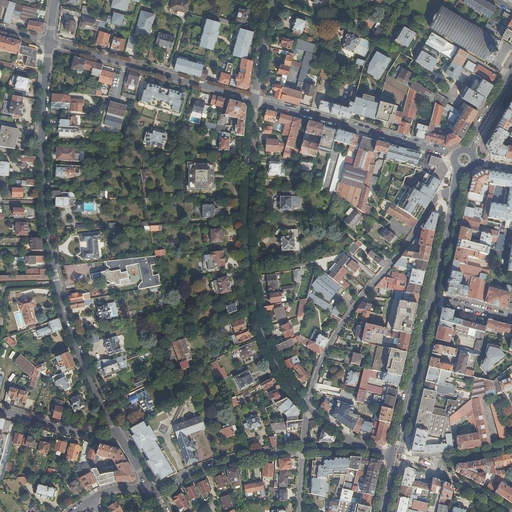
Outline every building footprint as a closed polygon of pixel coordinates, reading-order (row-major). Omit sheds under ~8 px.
[(3,22),(10,24),(13,16),(16,3),(6,0),(0,0),(0,15),(2,10),(3,11),(4,7),(7,8),(3,22)] [(128,0),(133,0),(139,2),(139,0),(112,0),(112,2),(113,3),(112,6),(126,10),(128,0)] [(189,3),(178,0),(172,0),(170,8),(186,13),(189,3)] [(496,7),(483,0),(463,0),(463,2),(490,18),(496,7)] [(37,12),(37,9),(20,4),(16,3),(13,16),(29,21),(29,20),(35,21),(36,18),(37,12)] [(83,5),(81,13),(83,13),(90,15),(90,7),(83,5)] [(435,13),(432,19),(432,21),(429,27),(489,62),(501,41),(441,6),(438,12),(435,13)] [(239,9),(236,21),(244,23),(248,11),(239,9)] [(156,15),(142,11),(136,31),(150,35),(156,15)] [(511,16),(504,12),(502,15),(511,20),(506,29),(511,32),(511,16)] [(123,24),(124,20),(118,18),(113,16),(111,23),(121,26),(121,25),(122,25),(123,24)] [(301,35),(307,21),(297,17),(293,29),(294,30),(292,33),(301,36),(301,35)] [(98,27),(98,26),(100,21),(96,20),(95,21),(84,18),(84,19),(81,19),(79,27),(85,29),(85,27),(92,29),(94,26),(98,27)] [(66,19),(64,28),(73,31),(76,22),(66,19)] [(220,23),(207,19),(206,24),(204,24),(202,30),(205,31),(203,35),(201,35),(199,42),(201,42),(200,46),(207,49),(212,50),(214,42),(215,42),(216,38),(212,37),(213,33),(217,35),(218,30),(220,23)] [(43,30),(44,23),(40,22),(36,21),(35,21),(29,20),(29,21),(27,28),(40,32),(43,30)] [(98,26),(105,28),(107,22),(100,20),(100,21),(98,26)] [(378,40),(385,27),(380,24),(377,29),(374,28),(369,36),(378,40)] [(511,32),(506,29),(501,26),(498,32),(491,27),(489,30),(511,43),(511,32)] [(409,31),(402,27),(394,41),(402,46),(403,45),(406,46),(413,35),(413,33),(411,32),(410,33),(408,32),(409,31)] [(249,46),(253,32),(240,28),(239,33),(237,33),(235,39),(238,40),(236,44),(245,47),(245,46),(249,47),(249,46)] [(360,33),(348,29),(347,33),(346,33),(344,38),(345,39),(342,49),(353,53),(360,33)] [(110,34),(100,32),(97,42),(107,45),(110,34)] [(175,38),(159,33),(156,44),(172,49),(175,38)] [(447,42),(432,33),(424,45),(427,47),(439,54),(447,42)] [(21,42),(0,36),(0,49),(15,54),(19,52),(21,42)] [(125,40),(114,37),(111,47),(114,48),(114,47),(116,47),(122,49),(125,40)] [(137,39),(130,37),(127,47),(134,49),(137,39)] [(288,49),(287,52),(288,52),(294,53),(295,50),(291,49),(293,41),(283,38),(281,44),(283,44),(282,47),(288,49)] [(250,47),(249,46),(249,47),(245,46),(245,47),(236,44),(238,40),(235,39),(233,48),(234,50),(235,48),(248,52),(247,52),(248,53),(250,47)] [(290,102),(299,104),(303,87),(305,80),(310,63),(315,45),(311,44),(305,42),(298,39),(295,48),(306,52),(298,81),(299,82),(296,91),(293,93),(290,102)] [(17,57),(17,58),(20,59),(22,53),(27,54),(26,57),(24,57),(23,62),(16,60),(16,61),(14,69),(18,70),(29,73),(30,65),(31,59),(40,61),(41,51),(39,47),(21,42),(19,52),(17,57)] [(436,60),(439,54),(427,47),(425,50),(422,48),(415,61),(421,65),(422,63),(424,64),(423,66),(432,71),(435,65),(433,64),(436,60)] [(241,58),(245,59),(247,52),(248,52),(235,48),(234,50),(232,55),(237,57),(241,58)] [(460,66),(468,54),(459,49),(456,54),(454,52),(452,56),(454,57),(452,61),(452,62),(458,65),(460,66)] [(369,63),(368,69),(372,71),(370,74),(378,79),(389,61),(385,58),(385,57),(376,51),(369,63)] [(287,55),(284,66),(290,67),(294,53),(288,52),(287,55)] [(86,60),(75,57),(71,69),(78,71),(77,72),(78,72),(82,74),(83,69),(86,60)] [(175,70),(179,70),(182,59),(177,57),(174,69),(175,70)] [(250,78),(252,61),(245,59),(241,58),(240,64),(237,63),(236,65),(240,66),(240,67),(246,69),(245,74),(239,72),(238,75),(236,74),(234,80),(231,78),(229,85),(245,90),(248,87),(250,78)] [(200,77),(202,70),(203,64),(182,59),(179,70),(196,75),(199,76),(200,77)] [(363,67),(365,62),(356,59),(354,65),(363,67)] [(12,64),(0,60),(0,65),(14,69),(16,61),(13,60),(12,64)] [(103,65),(86,60),(83,69),(92,72),(91,75),(100,77),(101,71),(103,65)] [(458,65),(452,62),(449,67),(447,70),(445,74),(451,77),(453,74),(455,70),(458,65)] [(472,74),(477,67),(469,62),(466,64),(463,68),(464,68),(472,74)] [(284,66),(280,65),(278,73),(287,75),(290,67),(284,66)] [(460,66),(458,65),(455,70),(461,74),(464,68),(463,68),(460,66)] [(492,86),(497,76),(478,65),(477,67),(472,74),(481,79),(492,86)] [(403,80),(401,83),(408,87),(412,82),(409,80),(413,73),(402,67),(397,75),(403,80)] [(218,82),(228,84),(231,70),(229,69),(227,75),(221,73),(218,82)] [(101,71),(100,77),(99,81),(111,84),(114,75),(101,71)] [(140,75),(128,72),(124,84),(137,88),(140,75)] [(401,83),(387,74),(385,83),(407,97),(409,88),(408,87),(401,83)] [(274,98),(280,99),(284,87),(285,85),(287,78),(276,76),(275,80),(280,82),(279,85),(273,84),(271,89),(276,91),(274,98)] [(17,77),(15,89),(26,91),(29,79),(17,77)] [(485,98),(492,86),(481,79),(480,82),(475,79),(469,88),(485,98)] [(305,80),(303,87),(306,88),(304,94),(312,96),(315,86),(311,85),(312,82),(305,80)] [(409,88),(422,96),(431,100),(435,94),(421,86),(421,85),(413,80),(412,82),(408,87),(409,88)] [(152,106),(158,87),(150,85),(149,86),(147,86),(146,86),(145,86),(144,88),(144,90),(142,89),(138,103),(148,106),(148,107),(152,108),(152,106)] [(345,86),(338,85),(336,92),(335,97),(334,98),(333,101),(340,103),(345,86)] [(482,102),(485,98),(469,88),(463,85),(461,89),(482,102)] [(171,91),(158,87),(152,106),(167,110),(171,91)] [(280,99),(286,101),(289,89),(284,87),(280,99)] [(411,120),(415,121),(422,96),(409,88),(407,97),(402,114),(401,116),(411,120)] [(286,101),(290,102),(293,93),(296,91),(289,89),(286,101)] [(481,105),(482,102),(461,89),(459,91),(460,93),(462,95),(478,105),(481,105)] [(179,93),(171,91),(167,110),(166,112),(171,113),(171,112),(180,115),(184,102),(182,101),(183,98),(183,96),(182,95),(179,95),(179,93)] [(356,94),(352,93),(347,107),(333,103),(330,113),(349,118),(350,112),(355,95),(356,94)] [(442,97),(435,93),(435,94),(431,100),(435,103),(437,104),(442,97)] [(52,94),(51,102),(65,103),(65,95),(52,94)] [(22,104),(24,97),(13,95),(12,101),(9,114),(20,116),(23,104),(22,104)] [(321,100),(318,110),(330,113),(333,103),(333,101),(334,98),(335,97),(329,95),(328,99),(330,99),(329,102),(321,100)] [(363,116),(371,118),(371,116),(375,117),(379,102),(372,100),(374,97),(369,96),(368,99),(364,98),(365,96),(363,96),(362,98),(355,95),(350,112),(357,114),(358,113),(363,114),(363,116)] [(479,108),(481,105),(478,105),(462,95),(461,97),(479,108)] [(213,96),(210,104),(222,107),(225,99),(213,96)] [(469,124),(477,111),(463,103),(460,106),(464,108),(461,113),(447,104),(449,101),(445,99),(440,106),(469,124)] [(9,114),(12,101),(5,100),(2,112),(9,114)] [(244,104),(226,100),(224,107),(228,108),(225,116),(237,119),(237,122),(231,121),(229,126),(234,127),(234,132),(232,132),(231,135),(243,137),(246,108),(244,104)] [(195,101),(192,112),(202,114),(205,104),(195,101)] [(103,125),(110,103),(107,102),(104,112),(102,118),(100,124),(103,125)] [(392,123),(392,121),(395,112),(396,107),(379,102),(375,117),(375,118),(392,123)] [(71,108),(68,108),(68,112),(77,113),(78,104),(71,103),(71,108)] [(110,103),(103,125),(120,129),(126,107),(110,103)] [(435,103),(428,126),(424,140),(447,146),(459,141),(469,124),(440,106),(437,104),(435,103)] [(511,113),(507,110),(501,120),(511,126),(511,113)] [(276,114),(267,111),(264,121),(266,121),(268,122),(266,128),(266,129),(264,129),(264,130),(263,130),(263,134),(270,134),(276,114)] [(399,123),(401,116),(402,114),(395,112),(392,121),(399,123)] [(293,118),(280,115),(278,123),(285,125),(282,135),(288,136),(291,128),(293,118)] [(220,116),(218,125),(224,126),(226,119),(224,119),(225,117),(220,116)] [(397,132),(407,135),(411,120),(401,116),(399,123),(397,132)] [(301,120),(293,118),(291,128),(298,130),(299,126),(300,124),(301,120)] [(511,132),(511,133),(507,130),(509,126),(510,127),(511,126),(501,120),(496,128),(501,131),(508,135),(511,137),(511,132)] [(217,125),(205,122),(203,130),(216,132),(217,125)] [(324,127),(308,122),(305,132),(302,142),(299,151),(299,154),(314,158),(315,156),(318,147),(307,144),(306,142),(308,137),(310,135),(320,138),(321,135),(323,128),(324,127)] [(415,137),(424,140),(428,126),(417,123),(416,129),(417,129),(415,137)] [(17,130),(2,127),(0,139),(0,146),(13,150),(17,130)] [(69,127),(59,127),(59,132),(60,132),(59,139),(65,139),(70,139),(75,139),(75,132),(77,132),(78,132),(79,131),(79,129),(78,129),(78,128),(76,127),(69,127)] [(291,128),(288,136),(288,137),(295,140),(296,136),(297,134),(298,130),(291,128)] [(336,132),(323,128),(321,135),(334,139),(336,132)] [(491,157),(505,159),(507,147),(503,147),(502,144),(504,139),(506,140),(508,135),(501,131),(496,128),(489,140),(486,146),(491,157)] [(155,146),(158,147),(162,132),(153,130),(152,134),(149,133),(147,142),(148,142),(147,146),(154,148),(155,146)] [(352,135),(337,131),(336,132),(334,139),(334,142),(338,143),(337,146),(340,147),(341,144),(349,146),(352,135)] [(230,138),(230,135),(220,133),(219,151),(217,151),(216,155),(225,155),(225,151),(229,151),(230,138)] [(334,139),(321,135),(320,138),(318,147),(315,156),(328,160),(334,142),(334,139)] [(359,136),(352,135),(349,146),(348,151),(352,152),(352,150),(354,150),(355,147),(356,147),(359,136)] [(294,144),(295,140),(288,137),(285,147),(292,149),(294,145),(294,144)] [(377,142),(362,138),(355,161),(353,167),(344,165),(340,178),(336,193),(357,209),(364,186),(368,170),(370,165),(372,157),(377,142)] [(389,145),(377,142),(372,157),(374,158),(376,152),(379,153),(379,156),(379,157),(381,158),(382,157),(383,154),(386,155),(389,145)] [(410,151),(389,145),(386,155),(385,159),(400,163),(397,173),(402,175),(402,176),(406,177),(414,174),(415,170),(418,159),(420,154),(410,151)] [(284,150),(282,158),(288,159),(290,152),(297,155),(297,156),(298,156),(299,154),(299,151),(292,149),(285,147),(284,150)] [(70,148),(57,148),(57,152),(60,153),(60,160),(75,161),(75,154),(70,154),(70,148)] [(347,155),(339,153),(329,192),(335,193),(336,193),(340,178),(344,165),(346,158),(347,155)] [(35,163),(35,157),(18,156),(22,162),(22,164),(15,163),(16,167),(25,168),(25,164),(26,162),(31,163),(35,163)] [(428,162),(418,159),(415,170),(422,172),(425,174),(426,169),(427,164),(432,165),(441,160),(429,156),(428,162)] [(355,161),(346,158),(344,165),(353,167),(355,161)] [(270,165),(269,174),(280,175),(281,161),(270,160),(270,162),(270,165)] [(426,169),(425,174),(426,175),(441,184),(448,171),(441,160),(432,165),(427,164),(426,169)] [(10,163),(0,161),(0,175),(9,176),(10,163)] [(300,169),(311,170),(313,163),(300,162),(300,169)] [(210,165),(192,165),(190,165),(189,166),(189,168),(189,186),(188,188),(190,190),(192,189),(210,189),(211,190),(213,188),(213,186),(213,179),(213,177),(213,168),(213,166),(212,164),(210,165)] [(56,177),(65,177),(66,166),(56,165),(56,177)] [(66,166),(65,177),(75,178),(75,174),(79,174),(80,173),(84,173),(84,166),(66,166)] [(368,170),(364,186),(369,190),(375,193),(379,179),(371,177),(373,172),(368,170)] [(487,181),(489,171),(483,170),(472,177),(468,193),(483,196),(484,191),(485,191),(487,185),(486,185),(486,186),(482,185),(487,181)] [(494,185),(497,172),(489,171),(487,181),(489,182),(489,184),(490,185),(494,185)] [(433,197),(441,184),(426,175),(420,184),(417,183),(415,186),(433,197)] [(413,190),(393,177),(386,201),(391,204),(418,221),(430,201),(413,190)] [(511,179),(511,180),(506,206),(490,203),(487,219),(489,219),(489,218),(505,222),(504,226),(511,228),(511,241),(506,270),(511,271),(511,179)] [(51,185),(52,198),(55,198),(74,198),(75,195),(73,193),(72,193),(61,192),(61,186),(51,185)] [(357,209),(368,217),(371,206),(365,205),(369,190),(364,186),(357,209)] [(430,201),(433,197),(415,186),(413,190),(430,201)] [(23,189),(13,189),(13,197),(22,197),(23,189)] [(295,191),(281,190),(281,197),(280,197),(279,211),(291,211),(292,206),(298,207),(299,198),(295,198),(295,191)] [(483,196),(468,193),(467,198),(481,202),(483,196)] [(475,204),(466,202),(463,215),(485,221),(486,221),(487,219),(490,203),(492,196),(488,195),(486,204),(482,204),(482,208),(475,207),(475,204)] [(74,198),(55,198),(55,206),(69,207),(69,206),(74,206),(74,212),(84,212),(84,211),(84,203),(84,202),(75,202),(75,198),(74,198)] [(413,229),(418,221),(391,204),(386,212),(413,229)] [(215,205),(203,205),(203,218),(215,218),(215,213),(216,213),(216,210),(215,210),(215,205)] [(331,212),(337,218),(340,214),(332,207),(331,212)] [(14,220),(23,220),(23,217),(24,217),(24,209),(14,209),(14,217),(14,220)] [(361,218),(354,211),(344,223),(352,229),(361,218)] [(329,218),(336,223),(338,219),(337,218),(331,212),(329,218)] [(422,229),(434,232),(438,215),(432,213),(427,221),(422,229)] [(485,221),(463,215),(460,228),(472,231),(472,229),(479,231),(478,232),(497,237),(498,232),(478,227),(479,223),(485,224),(485,221)] [(16,231),(17,235),(27,235),(27,223),(11,223),(11,231),(16,231)] [(497,237),(478,232),(479,231),(472,229),(472,231),(460,228),(458,240),(494,249),(497,237)] [(430,248),(434,232),(422,229),(420,239),(418,245),(420,246),(430,248)] [(297,230),(281,231),(282,237),(280,237),(281,243),(281,245),(282,251),(295,250),(294,238),(297,237),(297,230)] [(397,239),(388,232),(386,230),(382,236),(380,238),(388,244),(390,241),(393,243),(397,239)] [(211,231),(211,244),(222,243),(222,238),(222,235),(222,231),(211,231)] [(97,240),(100,240),(99,233),(81,234),(82,242),(87,241),(88,251),(83,252),(83,258),(99,257),(97,240)] [(43,250),(41,238),(30,238),(32,251),(43,250)] [(376,245),(386,252),(388,249),(378,241),(376,245)] [(427,263),(430,248),(420,246),(418,255),(405,252),(401,257),(427,263)] [(492,257),(456,248),(452,262),(466,265),(467,260),(466,260),(467,256),(481,260),(481,259),(485,260),(485,259),(491,260),(492,257)] [(382,269),(385,264),(371,252),(368,256),(373,260),(373,261),(382,269)] [(210,256),(211,260),(213,259),(214,268),(224,267),(223,263),(224,263),(224,262),(225,262),(226,261),(226,258),(225,257),(224,257),(223,256),(222,256),(222,253),(210,254),(210,256)] [(155,256),(131,259),(132,265),(138,264),(142,282),(141,282),(137,287),(138,290),(149,288),(161,286),(159,274),(153,276),(151,266),(157,264),(155,256)] [(202,262),(203,272),(215,270),(214,268),(213,259),(211,260),(210,256),(202,257),(203,262),(202,262)] [(332,279),(342,268),(349,259),(346,256),(345,256),(337,265),(334,263),(329,270),(331,271),(327,276),(332,279)] [(356,265),(359,262),(352,256),(351,257),(349,259),(352,262),(352,261),(356,265)] [(401,257),(394,266),(404,268),(410,270),(425,273),(427,263),(401,257)] [(131,259),(106,261),(107,266),(109,267),(108,269),(107,269),(106,269),(105,270),(105,272),(91,274),(91,275),(92,280),(93,280),(102,279),(112,284),(115,283),(115,286),(130,283),(126,266),(132,265),(131,259)] [(352,262),(347,267),(355,273),(360,268),(356,265),(352,261),(352,262)] [(466,265),(452,262),(450,272),(471,277),(486,280),(489,271),(466,265)] [(407,277),(409,278),(408,283),(412,284),(422,286),(425,273),(410,270),(404,268),(394,266),(392,269),(395,270),(398,271),(408,272),(407,277)] [(341,279),(347,272),(342,268),(332,279),(346,290),(349,286),(341,279)] [(400,281),(405,282),(406,276),(398,274),(398,273),(394,272),(394,273),(393,279),(393,280),(396,280),(400,281)] [(447,295),(455,297),(457,296),(466,298),(471,277),(450,272),(445,292),(447,295)] [(231,292),(227,274),(214,276),(215,281),(214,281),(217,294),(221,293),(221,294),(231,292)] [(322,274),(311,287),(329,301),(340,288),(322,274)] [(275,275),(266,277),(268,291),(277,289),(275,275)] [(471,277),(466,298),(484,303),(488,287),(490,281),(486,280),(471,277)] [(419,295),(422,286),(412,284),(408,283),(407,289),(388,285),(385,285),(384,289),(390,290),(396,291),(419,295)] [(510,310),(511,302),(511,284),(511,286),(506,285),(504,292),(488,287),(484,303),(510,310)] [(417,304),(419,295),(396,291),(394,301),(417,304)] [(70,302),(83,300),(90,299),(89,292),(86,293),(79,294),(78,293),(72,294),(73,295),(68,296),(70,302)] [(280,293),(269,295),(271,303),(281,302),(280,293)] [(331,313),(332,312),(333,310),(335,308),(309,293),(307,300),(331,313)] [(33,298),(19,302),(21,311),(22,311),(26,324),(35,322),(31,308),(35,307),(33,298)] [(289,318),(290,320),(304,316),(305,311),(307,300),(307,299),(300,301),(297,316),(294,316),(289,318)] [(70,302),(72,309),(84,306),(83,300),(70,302)] [(410,336),(417,304),(394,301),(392,300),(386,330),(410,336)] [(225,305),(228,315),(236,312),(235,307),(236,306),(236,305),(237,305),(236,301),(235,302),(235,301),(225,305)] [(362,303),(358,309),(370,312),(372,305),(362,303)] [(108,304),(103,305),(104,307),(98,308),(101,319),(106,318),(106,319),(111,318),(110,315),(111,313),(110,309),(108,307),(108,304)] [(282,306),(276,307),(276,309),(274,310),(276,320),(285,318),(282,306)] [(333,310),(332,312),(337,316),(341,310),(336,307),(335,308),(333,310)] [(366,325),(370,312),(358,309),(355,313),(362,314),(360,324),(361,324),(366,325)] [(486,328),(486,327),(462,322),(463,319),(453,316),(454,312),(442,309),(439,321),(469,329),(485,333),(486,328)] [(338,324),(341,320),(331,314),(330,313),(328,317),(330,319),(338,324)] [(62,329),(58,319),(41,325),(42,328),(36,330),(39,338),(62,329)] [(242,321),(232,325),(235,333),(245,329),(242,321)] [(469,329),(439,321),(435,339),(449,342),(454,343),(455,338),(451,337),(452,333),(455,333),(456,331),(468,334),(469,329)] [(511,334),(511,326),(488,321),(486,327),(486,328),(497,331),(496,332),(502,334),(503,332),(511,334)] [(281,327),(287,342),(295,339),(292,332),(293,332),(292,327),(291,328),(289,324),(281,327)] [(366,325),(361,324),(360,327),(358,327),(355,338),(357,339),(357,342),(361,343),(366,325)] [(407,347),(410,336),(386,330),(366,325),(361,343),(365,344),(368,344),(371,331),(372,332),(372,333),(376,334),(376,335),(385,337),(384,341),(393,344),(395,338),(399,339),(398,345),(396,351),(406,353),(407,350),(407,347)] [(324,349),(329,340),(326,338),(328,336),(325,335),(324,337),(321,335),(322,333),(315,329),(309,341),(322,349),(324,349)] [(485,333),(469,329),(468,334),(484,338),(485,333)] [(250,339),(246,330),(235,335),(238,343),(250,339)] [(99,331),(89,334),(91,343),(99,341),(99,339),(101,339),(99,331)] [(321,355),(324,349),(322,349),(309,341),(300,336),(301,343),(307,346),(307,348),(321,355)] [(117,337),(104,341),(109,356),(121,352),(120,347),(121,346),(120,343),(118,342),(117,337)] [(16,344),(9,338),(4,340),(13,348),(16,344)] [(295,343),(297,342),(295,338),(295,339),(287,342),(276,346),(278,351),(296,344),(295,343)] [(180,341),(186,360),(191,358),(184,339),(180,341)] [(457,348),(456,351),(460,351),(469,353),(477,356),(478,356),(480,356),(483,341),(479,340),(478,343),(476,343),(474,352),(468,350),(460,348),(457,348)] [(181,371),(189,367),(186,360),(180,341),(172,344),(175,351),(176,350),(180,363),(179,363),(181,371)] [(485,360),(482,359),(481,366),(485,372),(491,368),(490,368),(498,362),(499,363),(506,358),(500,350),(501,346),(488,344),(485,360)] [(251,357),(247,345),(233,351),(234,353),(239,351),(243,361),(251,357)] [(456,351),(433,345),(431,354),(441,356),(441,354),(455,357),(456,351)] [(405,357),(406,353),(396,351),(377,346),(374,359),(403,366),(405,357)] [(70,352),(69,348),(52,355),(54,359),(56,358),(68,353),(70,352)] [(455,373),(463,375),(469,353),(460,351),(455,373)] [(353,354),(346,352),(343,364),(350,366),(353,354)] [(74,367),(68,353),(56,358),(57,361),(55,361),(55,360),(51,362),(53,367),(58,365),(59,366),(58,367),(59,370),(61,370),(62,372),(64,371),(74,367)] [(362,356),(353,354),(350,366),(359,368),(362,356)] [(27,361),(21,355),(15,362),(32,377),(35,367),(31,364),(27,361)] [(96,363),(99,371),(125,361),(126,361),(124,356),(112,361),(110,361),(106,360),(102,361),(96,363)] [(284,363),(289,370),(293,367),(299,364),(299,363),(296,357),(284,363)] [(439,360),(430,358),(428,367),(447,371),(450,372),(452,367),(438,363),(439,360)] [(401,378),(403,366),(374,359),(372,371),(401,378)] [(120,370),(127,367),(125,361),(99,371),(101,376),(104,375),(105,376),(111,374),(111,375),(116,373),(115,372),(120,371),(120,370)] [(223,380),(225,379),(217,361),(212,363),(220,381),(223,380)] [(43,363),(35,367),(38,370),(43,374),(45,373),(43,369),(46,368),(43,363)] [(210,364),(218,383),(220,381),(212,363),(210,364)] [(299,364),(293,367),(299,375),(297,376),(302,383),(309,378),(308,378),(310,377),(307,372),(305,373),(299,364)] [(447,371),(428,367),(425,382),(447,387),(456,389),(457,385),(444,383),(446,377),(450,378),(450,375),(446,374),(447,371)] [(399,387),(401,378),(372,371),(364,369),(359,390),(366,392),(382,396),(384,389),(367,385),(369,377),(383,380),(383,381),(385,382),(386,381),(387,381),(394,383),(393,386),(399,387)] [(66,375),(64,371),(62,372),(52,377),(54,381),(66,375)] [(249,371),(234,379),(241,391),(255,384),(249,371)] [(359,374),(349,371),(346,385),(356,388),(359,374)] [(503,377),(501,375),(492,382),(496,394),(511,389),(511,382),(511,379),(499,383),(498,381),(503,377)] [(65,377),(55,382),(57,386),(62,384),(65,390),(70,388),(65,377)] [(135,382),(137,388),(146,383),(144,378),(135,382)] [(478,434),(480,446),(491,444),(490,440),(487,440),(477,399),(481,398),(485,397),(486,398),(496,395),(496,394),(492,382),(479,379),(474,378),(472,393),(470,400),(476,426),(478,434)] [(229,395),(223,380),(220,381),(220,382),(221,382),(227,396),(229,395)] [(264,391),(271,387),(270,385),(272,384),(270,380),(261,385),(264,391)] [(447,387),(425,382),(423,389),(436,392),(445,394),(447,387)] [(15,400),(16,396),(17,391),(18,390),(10,388),(10,389),(8,388),(7,393),(9,394),(8,396),(11,397),(10,399),(15,400)] [(396,399),(398,391),(384,388),(384,389),(382,396),(386,396),(396,399)] [(141,390),(129,395),(131,398),(130,399),(133,404),(139,401),(144,412),(148,411),(149,414),(152,412),(151,409),(154,407),(147,391),(142,393),(141,390)] [(273,405),(274,404),(281,401),(276,390),(268,394),(273,405)] [(366,392),(359,390),(358,393),(357,402),(358,402),(363,403),(364,403),(366,392)] [(20,401),(25,403),(28,393),(21,391),(21,392),(17,391),(16,396),(18,397),(18,399),(20,399),(20,401)] [(435,396),(422,394),(418,411),(449,418),(470,400),(459,398),(456,401),(435,396)] [(80,395),(71,400),(73,405),(72,406),(75,411),(79,409),(78,407),(79,407),(80,407),(85,405),(80,395)] [(171,425),(173,427),(186,423),(184,417),(187,411),(194,414),(196,419),(201,417),(200,413),(194,395),(158,415),(143,423),(146,428),(149,426),(153,434),(158,432),(162,425),(167,427),(169,428),(171,425)] [(393,411),(395,401),(385,398),(377,396),(376,398),(376,399),(378,400),(377,403),(379,404),(378,407),(382,408),(393,411)] [(286,417),(286,422),(297,421),(298,411),(287,398),(281,401),(274,404),(286,417)] [(487,440),(490,440),(481,398),(477,399),(487,440)] [(60,419),(63,408),(64,403),(65,401),(61,401),(57,400),(55,406),(53,417),(60,419)] [(329,404),(334,409),(335,408),(325,400),(323,403),(327,406),(329,404)] [(470,400),(449,418),(450,427),(464,416),(469,422),(471,421),(472,427),(476,426),(470,400)] [(490,402),(501,442),(508,440),(497,400),(490,402)] [(358,404),(353,415),(357,416),(363,403),(358,402),(358,404)] [(319,407),(330,415),(334,409),(329,404),(327,406),(323,403),(319,407)] [(390,424),(393,411),(382,408),(379,421),(390,424)] [(449,418),(418,411),(414,427),(414,429),(427,432),(442,436),(443,435),(446,435),(451,434),(450,427),(449,418)] [(336,420),(353,431),(357,422),(356,422),(355,421),(353,423),(346,419),(340,415),(336,420)] [(187,435),(205,429),(204,426),(202,420),(201,417),(196,419),(186,423),(173,427),(177,439),(178,438),(180,445),(180,446),(183,454),(186,461),(185,462),(186,465),(197,461),(196,456),(193,457),(191,452),(194,450),(192,442),(188,443),(186,438),(187,437),(187,435)] [(259,417),(247,422),(248,424),(244,425),(246,430),(249,429),(250,430),(262,426),(259,417)] [(353,431),(358,434),(360,431),(365,422),(365,421),(360,419),(357,422),(353,431)] [(7,435),(11,421),(5,420),(1,434),(7,435)] [(290,428),(302,427),(302,420),(297,421),(286,422),(287,430),(290,430),(290,428)] [(374,427),(373,431),(378,432),(376,438),(372,437),(371,441),(382,446),(385,445),(387,437),(390,424),(379,421),(377,421),(375,420),(373,427),(374,427)] [(360,431),(370,434),(373,424),(365,422),(360,431)] [(143,423),(130,429),(133,433),(134,435),(131,437),(139,450),(142,449),(143,451),(147,458),(149,460),(146,462),(154,476),(156,474),(158,477),(160,478),(161,478),(163,478),(166,476),(175,471),(166,456),(153,434),(149,426),(146,428),(143,423)] [(162,425),(158,432),(165,435),(169,428),(167,427),(162,425)] [(218,431),(218,432),(219,436),(220,436),(223,436),(224,439),(235,435),(234,431),(236,431),(236,429),(235,426),(234,426),(229,427),(228,425),(223,427),(223,429),(218,431)] [(323,429),(319,442),(336,442),(337,439),(331,435),(323,429)] [(427,432),(414,429),(412,435),(408,453),(424,453),(435,452),(446,452),(453,451),(451,434),(446,435),(446,441),(443,441),(443,443),(441,443),(441,445),(438,445),(437,443),(425,443),(426,437),(427,432)] [(22,435),(16,433),(13,443),(20,445),(22,435)] [(0,479),(1,479),(3,479),(5,470),(7,462),(13,437),(7,435),(1,434),(0,437),(0,479)] [(458,449),(458,450),(480,446),(478,434),(456,438),(457,449),(458,449)] [(32,436),(28,435),(25,445),(33,447),(35,447),(36,443),(34,442),(35,440),(32,439),(32,436)] [(272,446),(277,446),(276,442),(276,440),(274,436),(274,435),(272,435),(273,437),(269,438),(272,446)] [(42,442),(41,442),(38,451),(47,454),(49,444),(45,443),(45,442),(42,441),(42,442)] [(67,443),(57,441),(54,451),(64,453),(67,443)] [(80,447),(71,445),(68,458),(76,460),(80,447)] [(108,459),(111,448),(99,445),(95,460),(94,463),(97,464),(99,456),(108,459)] [(116,465),(127,464),(119,450),(111,448),(108,459),(113,460),(116,465)] [(77,467),(76,471),(82,471),(92,470),(94,463),(95,460),(94,460),(97,451),(90,450),(87,460),(90,461),(89,466),(77,467)] [(511,453),(501,457),(503,465),(503,467),(511,464),(511,453)] [(503,465),(501,457),(493,459),(495,467),(503,465)] [(316,462),(313,462),(311,494),(328,498),(329,484),(327,484),(327,475),(341,475),(339,487),(343,488),(344,483),(347,470),(349,459),(342,458),(316,458),(316,462)] [(360,458),(350,458),(349,459),(347,470),(356,472),(356,471),(358,471),(360,458)] [(363,494),(373,496),(377,479),(381,464),(379,461),(360,458),(358,471),(356,471),(356,472),(353,484),(363,486),(362,488),(353,486),(351,491),(355,492),(363,494)] [(290,459),(275,461),(275,470),(290,469),(290,468),(292,467),(292,466),(292,465),(292,464),(290,464),(290,459)] [(495,467),(493,459),(485,461),(486,471),(486,474),(490,474),(497,474),(496,472),(495,467)] [(486,471),(485,461),(469,464),(456,465),(455,472),(482,486),(485,476),(482,474),(481,475),(479,474),(478,475),(474,473),(475,470),(480,469),(480,471),(483,471),(483,472),(486,471)] [(114,472),(116,482),(122,482),(132,481),(135,476),(127,464),(116,465),(120,472),(114,472)] [(273,465),(264,464),(263,476),(272,477),(273,465)] [(233,469),(237,487),(241,486),(239,481),(242,480),(239,468),(233,469)] [(430,492),(432,485),(418,482),(420,473),(408,468),(405,469),(401,485),(415,488),(430,492)] [(92,470),(100,487),(107,484),(116,482),(114,472),(106,473),(100,476),(97,469),(92,470)] [(233,469),(227,471),(230,483),(233,482),(234,487),(237,487),(233,469)] [(287,489),(288,472),(280,472),(279,489),(287,489)] [(85,476),(90,485),(96,482),(91,473),(85,476)] [(489,483),(486,488),(495,493),(501,483),(505,476),(498,475),(493,482),(492,485),(489,483)] [(85,488),(90,485),(85,476),(80,479),(85,488)] [(223,476),(215,479),(218,489),(226,487),(223,476)] [(441,495),(443,483),(433,478),(432,485),(430,492),(430,493),(441,495)] [(76,481),(69,486),(74,494),(78,492),(79,492),(81,490),(82,489),(76,481)] [(202,494),(200,495),(202,499),(207,498),(206,493),(210,492),(206,482),(198,485),(202,494)] [(244,484),(244,485),(245,493),(253,492),(252,489),(256,488),(256,484),(255,484),(255,483),(253,482),(252,482),(251,484),(251,485),(248,485),(247,484),(247,483),(244,484)] [(56,489),(39,483),(36,493),(42,495),(42,497),(46,498),(47,496),(53,498),(56,489)] [(262,483),(256,484),(256,488),(252,489),(253,492),(260,491),(262,496),(264,496),(262,483)] [(344,483),(343,488),(343,489),(351,491),(353,486),(353,485),(344,483)] [(450,501),(453,487),(443,483),(441,495),(440,498),(450,501)] [(501,483),(495,493),(511,504),(511,490),(510,489),(501,483)] [(401,485),(398,497),(421,503),(422,498),(410,495),(411,492),(414,493),(415,488),(401,485)] [(194,487),(187,490),(191,500),(198,497),(194,487)] [(370,507),(373,496),(363,494),(362,500),(352,498),(353,496),(354,496),(355,492),(351,491),(343,489),(340,501),(370,507)] [(175,502),(177,506),(186,501),(181,493),(172,499),(174,503),(175,502)] [(221,500),(218,501),(220,507),(223,506),(224,509),(232,507),(229,496),(220,499),(221,500)] [(416,511),(407,510),(409,505),(412,505),(412,507),(426,510),(428,504),(421,503),(398,497),(396,507),(394,511),(416,511)] [(446,511),(450,501),(440,498),(437,511),(446,511)] [(186,501),(177,506),(179,508),(178,509),(180,511),(182,511),(190,508),(186,501)] [(369,511),(370,507),(340,501),(339,501),(338,504),(336,511),(369,511)] [(110,511),(122,511),(117,502),(108,507),(110,511)] [(330,502),(328,511),(336,511),(338,504),(330,502)]
